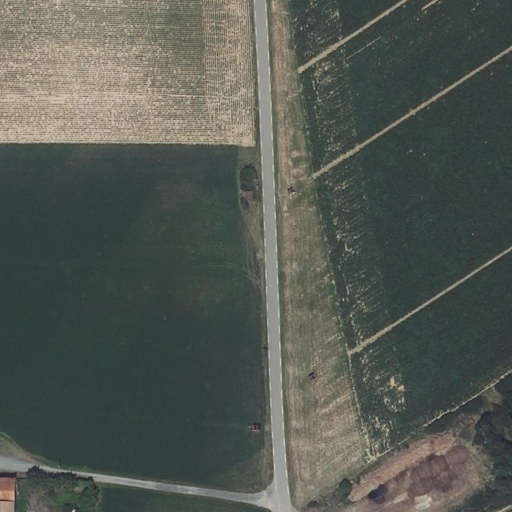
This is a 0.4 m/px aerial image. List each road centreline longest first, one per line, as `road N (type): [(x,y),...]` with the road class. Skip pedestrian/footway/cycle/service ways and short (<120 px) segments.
road 1 (unclassified): [(285,511),(259,0)]
road 2 (track): [(354,511),(462,455)]
